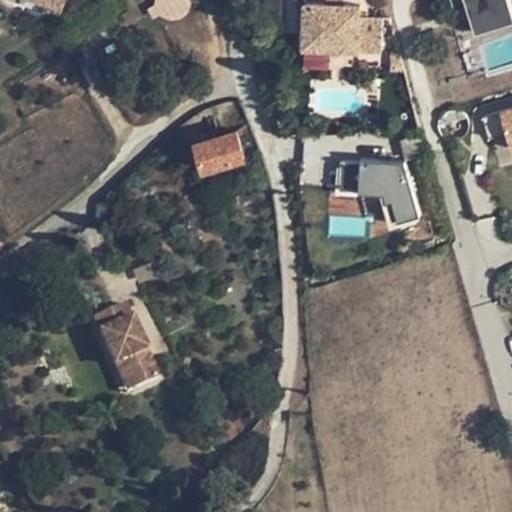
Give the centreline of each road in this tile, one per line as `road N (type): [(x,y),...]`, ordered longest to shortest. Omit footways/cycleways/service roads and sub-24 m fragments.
road 1 (track): [(239,71),(277,170),(294,299),(280,445),(264,488),(235,511)]
road 2 (residential): [(511,412),(399,0)]
road 3 (residential): [(0,265),(239,71),(229,0)]
